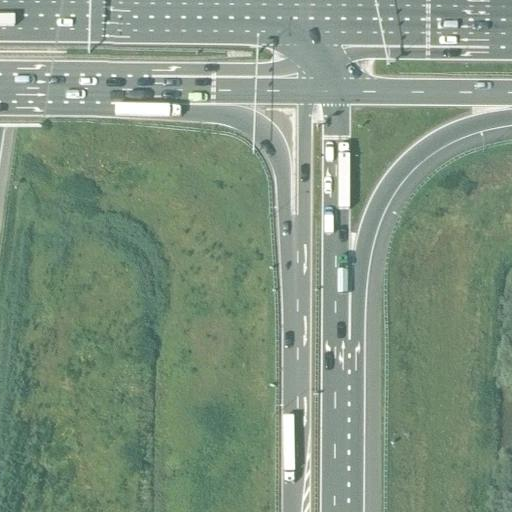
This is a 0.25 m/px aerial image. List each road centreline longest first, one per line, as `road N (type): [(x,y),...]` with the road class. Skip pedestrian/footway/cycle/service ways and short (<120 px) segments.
road 1 (motorway): [(342,338),(365,235),(393,179),(446,137),(511,113)]
road 2 (motorway): [(285,251),(289,511)]
road 3 (motorway): [(342,338),(341,91)]
road 4 (trunk): [(212,17),(0,15)]
road 5 (motorway): [(187,90),(259,129),(274,147),(285,251)]
road 6 (trunk): [(0,88),(187,90)]
road 7 (motorway): [(341,511),(342,338)]
road 8 (trunk): [(341,91),(511,92)]
road 9 (motorway): [(304,90),(303,214),(285,251)]
road 10 (trunk): [(473,19),(343,18)]
